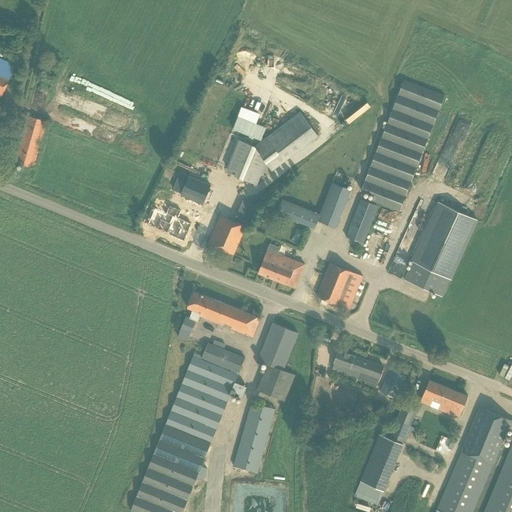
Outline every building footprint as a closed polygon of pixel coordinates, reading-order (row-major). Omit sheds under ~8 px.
[(0,58),(0,98),(15,65),(0,58)] [(404,80),(392,108),(361,190),(373,195),(371,201),(399,212),(433,125),(444,97),(404,80)] [(272,171),(318,136),(299,112),(254,146),(251,145),(239,140),(226,169),(229,170),(228,172),(234,175),(233,176),(257,185),(261,175),(263,176),(267,165),(272,171)] [(26,117),(17,153),(14,163),(33,168),(45,122),(26,117)] [(202,204),(210,185),(188,176),(180,195),(202,204)] [(331,182),(319,214),(282,199),(276,214),(313,229),(316,221),(336,229),(351,190),(331,182)] [(377,206),(359,199),(345,237),(363,243),(377,206)] [(220,215),(212,234),(208,243),(233,254),(254,205),(242,200),(233,221),(220,215)] [(463,248),(476,220),(438,202),(425,230),(426,231),(404,280),(441,297),(463,248)] [(165,215),(154,211),(146,227),(165,235),(165,237),(183,244),(190,227),(177,221),(180,214),(168,208),(165,215)] [(304,264),(284,256),(285,254),(278,251),(280,247),(269,243),(267,250),(258,273),(295,288),(304,264)] [(330,263),(316,296),(340,306),(353,273),(330,263)] [(252,336),(259,318),(193,292),(187,308),(192,310),(191,311),(192,311),(189,318),(195,320),(197,321),(199,316),(223,325),(224,323),(232,326),(231,328),(252,336)] [(186,317),(177,337),(187,341),(195,320),(189,318),(186,317)] [(273,323),(258,361),(267,364),(283,370),(298,333),(273,323)] [(194,354),(131,511),(182,511),(230,394),(242,398),(243,396),(247,387),(235,382),(245,358),(224,349),(225,345),(214,340),(212,345),(207,343),(202,357),(194,354)] [(338,350),(335,360),(332,368),(348,374),(350,369),(378,379),(383,367),(338,350)] [(267,364),(256,390),(283,401),(294,375),(283,370),(267,364)] [(391,370),(387,379),(380,391),(395,398),(405,377),(391,370)] [(429,380),(425,389),(420,402),(430,406),(443,411),(459,417),(468,396),(429,380)] [(380,433),(360,482),(354,496),(378,505),(417,408),(404,402),(390,437),(380,433)] [(233,466),(257,473),(274,409),(250,403),(233,466)] [(511,420),(480,407),(436,511),(472,511),(509,427),(511,428),(511,420)] [(511,511),(511,443),(483,511),(511,511)]
